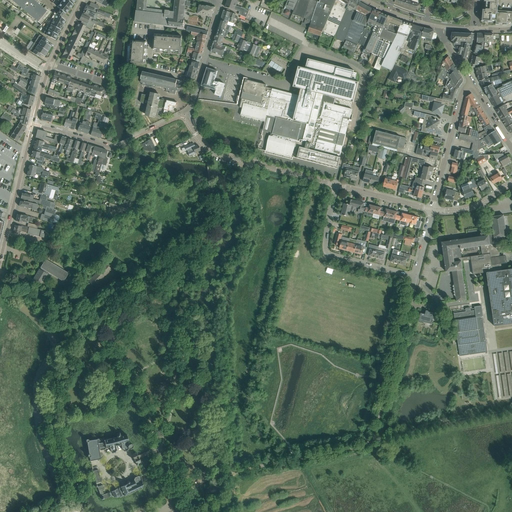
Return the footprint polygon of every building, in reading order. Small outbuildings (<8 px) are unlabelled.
[(7,0),(9,1),(8,2),(8,3),(9,1),(13,5),(12,6),(17,9),(19,8),(23,11),(21,12),(22,13),(23,11),(27,14),(26,16),(31,19),(33,17),(37,21),(35,22),(36,23),(37,21),(41,24),(40,26),(52,13),(45,6),(43,5),(44,4),(39,0),(7,0)] [(72,4),(72,5),(66,0),(60,0),(59,1),(69,9),(73,5),(72,4)] [(136,17),(135,22),(183,27),(184,20),(183,20),(184,11),(186,1),(182,0),(175,0),(174,12),(162,11),(146,9),(147,0),(137,0),(136,11),(136,17)] [(227,0),(225,7),(230,9),(240,12),(241,8),(235,6),(237,0),(227,0)] [(298,0),(287,0),(285,6),(293,11),(298,0),(299,0),(298,0)] [(309,0),(298,0),(299,0),(298,0),(293,11),(292,14),(303,18),(308,5),(309,0)] [(309,0),(308,5),(303,18),(305,19),(304,23),(302,23),(300,26),(309,30),(317,3),(319,3),(320,0),(309,0)] [(335,0),(320,0),(319,3),(317,3),(309,30),(308,32),(320,36),(322,32),(333,6),(335,0)] [(348,6),(350,0),(335,0),(333,6),(322,32),(335,37),(348,6)] [(357,11),(360,2),(356,0),(350,0),(348,6),(335,37),(334,39),(344,43),(357,11)] [(420,5),(404,0),(395,0),(395,2),(418,10),(420,5)] [(483,0),(484,1),(485,1),(485,9),(482,9),(481,21),(484,21),(484,22),(488,22),(492,22),(492,21),(495,21),(495,24),(499,24),(503,24),(503,25),(507,25),(511,23),(511,24),(511,23),(511,10),(504,10),(504,11),(500,11),(500,10),(497,10),(498,6),(498,2),(498,0),(483,0)] [(65,14),(69,9),(59,1),(56,6),(65,14)] [(367,22),(373,9),(370,8),(360,2),(357,11),(344,43),(343,47),(355,53),(359,44),(362,37),(364,33),(363,33),(367,22)] [(213,13),(215,7),(210,6),(207,6),(207,5),(200,4),(199,9),(204,10),(204,11),(213,13)] [(84,11),(82,14),(95,19),(98,14),(103,16),(104,13),(98,10),(89,6),(86,5),(84,11)] [(240,12),(238,15),(246,18),(249,11),(241,8),(240,12)] [(195,13),(212,17),(213,13),(204,11),(204,10),(199,9),(198,10),(196,10),(195,13)] [(375,24),(380,13),(373,9),(367,22),(363,33),(364,33),(362,37),(359,44),(365,47),(369,37),(375,24)] [(230,12),(230,11),(227,10),(226,11),(224,10),(222,15),(234,19),(234,18),(237,19),(238,17),(235,16),(236,14),(230,12)] [(54,11),(52,14),(52,15),(52,14),(53,15),(51,18),(52,19),(63,25),(65,21),(54,11)] [(382,32),(388,16),(380,13),(375,24),(369,37),(365,47),(363,50),(362,52),(371,56),(372,54),(382,32)] [(82,14),(79,20),(84,22),(86,24),(85,26),(86,26),(92,29),(94,24),(103,27),(104,24),(98,21),(98,20),(95,19),(82,14)] [(233,22),(234,19),(222,15),(221,21),(228,23),(227,25),(232,27),(233,27),(234,23),(233,22)] [(397,35),(402,21),(388,16),(382,32),(372,54),(385,59),(386,57),(397,35)] [(52,19),(51,18),(48,23),(60,30),(63,25),(52,19)] [(230,31),(232,27),(227,25),(228,23),(221,21),(218,28),(226,30),(230,31)] [(410,34),(413,25),(402,21),(397,35),(386,57),(385,59),(381,66),(391,71),(406,41),(410,34)] [(58,35),(60,30),(48,23),(46,29),(58,35)] [(86,26),(85,26),(78,23),(75,28),(83,31),(86,26)] [(422,37),(424,28),(413,25),(410,34),(406,41),(409,42),(413,35),(417,36),(415,41),(413,40),(412,43),(410,49),(416,51),(419,44),(421,37),(422,37)] [(9,26),(4,34),(10,38),(14,33),(17,35),(20,30),(17,28),(15,31),(9,26)] [(81,36),(83,31),(75,28),(73,32),(81,36)] [(223,37),(224,37),(226,30),(218,28),(216,34),(224,37),(223,37)] [(436,38),(437,35),(436,33),(434,33),(434,31),(434,30),(424,28),(422,37),(426,37),(425,41),(431,42),(432,39),(434,39),(436,38)] [(55,40),(58,35),(46,29),(43,34),(44,35),(55,40)] [(243,32),(237,29),(234,33),(235,33),(240,36),(239,38),(241,39),(243,32)] [(79,41),(81,36),(73,32),(71,37),(79,41)] [(206,39),(207,35),(194,32),(192,32),(191,34),(198,36),(196,42),(205,43),(206,39)] [(471,45),(474,33),(454,32),(454,33),(453,33),(452,34),(451,35),(451,36),(451,37),(451,38),(451,39),(452,40),(452,41),(454,41),(453,44),(460,45),(460,42),(462,42),(461,47),(456,46),(455,49),(458,50),(459,47),(462,48),(463,48),(464,43),(470,44),(470,45),(471,45)] [(239,38),(240,36),(235,33),(232,40),(238,42),(239,42),(241,39),(239,38)] [(485,43),(484,33),(477,33),(477,45),(476,44),(476,45),(482,46),(482,48),(484,48),(485,48),(485,43)] [(493,42),(493,34),(484,33),(485,43),(485,48),(489,48),(489,42),(493,42)] [(182,36),(159,34),(154,34),(153,49),(157,49),(157,52),(160,52),(160,50),(168,50),(168,53),(171,53),(171,50),(179,51),(179,54),(182,54),(182,48),(181,47),(182,36)] [(222,42),(224,37),(223,37),(224,37),(216,34),(214,43),(222,45),(223,43),(222,42)] [(49,41),(39,35),(34,43),(48,52),(51,46),(47,44),(49,41)] [(76,46),(79,41),(71,37),(69,42),(76,46)] [(257,46),(241,39),(239,42),(237,48),(253,55),(257,46)] [(146,42),(141,41),(131,41),(129,63),(144,64),(144,60),(147,60),(148,57),(145,57),(145,49),(148,49),(148,46),(146,46),(146,42)] [(74,51),(76,46),(69,42),(66,47),(74,51)] [(196,42),(197,42),(195,51),(188,50),(187,53),(191,53),(194,54),(194,53),(202,55),(202,54),(205,43),(196,42)] [(48,52),(34,43),(29,51),(39,57),(41,54),(44,57),(48,52)] [(226,47),(222,45),(214,43),(211,52),(222,56),(226,47)] [(468,59),(471,45),(470,45),(470,44),(464,43),(463,48),(462,48),(459,47),(458,50),(458,53),(458,55),(461,55),(461,57),(466,59),(466,58),(468,59)] [(87,50),(85,54),(90,57),(94,49),(95,46),(90,44),(87,50)] [(485,48),(484,48),(482,48),(482,46),(476,45),(474,51),(480,53),(484,54),(484,53),(489,53),(489,48),(485,48)] [(284,55),(288,57),(291,51),(282,46),(281,49),(286,52),(284,55)] [(72,56),(74,51),(66,47),(64,52),(72,56)] [(94,49),(90,57),(95,59),(99,51),(94,49)] [(99,51),(95,59),(100,61),(103,56),(104,53),(99,51)] [(69,61),(72,56),(64,52),(62,57),(69,61)] [(200,62),(202,55),(194,53),(194,54),(191,53),(191,55),(193,55),(192,59),(200,62)] [(100,61),(99,64),(104,66),(106,61),(108,58),(103,56),(100,61)] [(438,75),(437,78),(444,81),(444,79),(445,79),(448,70),(454,65),(448,56),(445,60),(442,64),(438,75)] [(470,66),(475,67),(475,65),(478,66),(481,58),(473,56),(471,64),(470,66)] [(242,98),(240,107),(242,108),(240,115),(265,122),(266,115),(276,118),(272,133),(271,133),(270,136),(269,136),(268,140),(266,151),(291,158),(295,147),(299,148),(297,156),(338,167),(340,157),(343,146),(346,134),(349,121),(351,121),(352,120),(349,119),(352,109),(334,104),(335,98),(353,102),(359,82),(352,80),(354,71),(308,59),(306,68),(299,67),(293,87),(302,89),(300,96),(266,87),(266,85),(246,79),(242,92),(243,92),(241,98),(242,98)] [(200,63),(191,61),(189,60),(188,66),(190,66),(190,67),(198,69),(200,63)] [(270,61),(268,66),(280,71),(283,67),(270,61)] [(19,64),(16,68),(17,69),(19,70),(22,72),(21,75),(26,77),(30,80),(39,82),(40,77),(32,74),(27,73),(28,69),(23,68),(23,67),(19,64)] [(477,74),(493,70),(491,64),(485,66),(476,68),(477,74)] [(445,79),(447,80),(446,83),(448,83),(447,87),(451,91),(450,92),(451,92),(456,94),(458,88),(463,82),(463,79),(454,65),(448,70),(445,79)] [(395,83),(398,77),(404,80),(407,73),(401,70),(401,69),(394,66),(388,79),(395,83)] [(217,71),(216,71),(207,68),(205,74),(201,86),(216,91),(215,94),(221,96),(225,84),(214,81),(217,71)] [(488,78),(487,73),(493,72),(493,70),(477,74),(479,80),(488,78)] [(58,82),(61,73),(55,72),(51,82),(57,84),(58,82)] [(182,81),(177,80),(143,72),(141,79),(139,79),(138,82),(143,83),(142,85),(145,86),(146,84),(152,85),(152,87),(156,88),(156,86),(167,88),(166,90),(170,91),(169,93),(170,93),(175,95),(176,91),(179,91),(182,81)] [(70,79),(71,79),(71,77),(66,75),(63,83),(68,85),(69,85),(70,79)] [(487,94),(495,89),(499,87),(497,84),(502,83),(500,76),(492,78),(491,78),(487,79),(479,81),(484,88),(487,94)] [(21,77),(20,80),(29,85),(37,88),(39,82),(30,80),(30,81),(28,79),(27,81),(21,77)] [(76,81),(71,79),(70,79),(69,85),(68,85),(68,87),(73,89),(76,81)] [(17,84),(20,86),(21,86),(31,93),(35,96),(37,88),(29,85),(20,80),(17,84)] [(511,80),(502,85),(503,87),(496,90),(495,89),(487,94),(489,99),(490,98),(490,99),(497,95),(500,93),(505,90),(511,87),(511,80)] [(79,91),(81,83),(76,81),(73,89),(79,91)] [(15,83),(12,87),(17,90),(16,90),(22,94),(20,100),(23,101),(23,104),(27,105),(32,106),(34,97),(26,94),(27,92),(22,89),(19,87),(20,86),(15,83)] [(95,94),(98,86),(93,84),(92,86),(90,92),(90,95),(89,96),(95,98),(96,94),(95,94)] [(101,96),(102,93),(104,88),(98,86),(95,94),(96,94),(101,96)] [(503,98),(511,93),(511,92),(511,87),(505,90),(500,93),(502,96),(503,98)] [(176,107),(177,102),(162,99),(162,100),(159,99),(160,94),(151,92),(150,96),(142,94),(140,102),(148,106),(145,116),(155,118),(156,112),(157,107),(164,109),(164,110),(165,110),(164,113),(168,113),(168,111),(173,112),(174,108),(175,108),(175,106),(176,107)] [(464,104),(466,105),(470,110),(471,109),(473,108),(479,105),(472,93),(466,97),(464,104)] [(497,95),(490,99),(494,107),(499,105),(501,103),(498,97),(502,96),(500,93),(497,95)] [(429,97),(428,101),(433,102),(431,111),(436,113),(441,114),(443,106),(441,105),(441,102),(452,103),(452,101),(442,99),(431,97),(429,96),(429,97)] [(54,99),(51,98),(46,97),(44,103),(45,103),(45,105),(50,106),(49,108),(57,110),(58,106),(59,107),(60,101),(54,100),(54,99)] [(466,105),(464,104),(461,119),(468,121),(471,121),(472,118),(472,117),(468,116),(470,110),(466,105)] [(511,108),(507,111),(506,109),(507,108),(505,104),(496,110),(502,119),(509,114),(510,115),(511,113),(511,108)] [(482,110),(479,105),(473,108),(471,109),(473,113),(475,111),(478,115),(481,113),(479,112),(482,110)] [(17,111),(15,114),(17,115),(18,113),(21,115),(29,117),(31,110),(26,108),(23,108),(23,110),(19,109),(18,112),(17,111)] [(15,110),(12,115),(21,119),(19,123),(27,125),(29,117),(21,115),(18,113),(17,115),(15,114),(17,111),(15,110)] [(481,120),(486,117),(482,110),(479,112),(481,113),(478,115),(481,120)] [(89,112),(86,111),(83,118),(84,119),(82,124),(79,123),(77,131),(83,132),(87,119),(88,115),(89,112)] [(41,121),(51,123),(53,115),(42,112),(40,119),(41,121)] [(69,128),(74,113),(72,112),(69,120),(66,119),(64,126),(69,128)] [(511,122),(511,118),(511,119),(511,118),(511,113),(510,115),(509,114),(502,119),(506,126),(511,122)] [(9,123),(11,119),(3,114),(1,118),(9,123)] [(92,130),(90,135),(96,137),(100,123),(100,122),(101,121),(102,116),(96,114),(95,118),(99,120),(98,124),(94,123),(92,130)] [(422,125),(422,129),(423,129),(422,132),(427,133),(427,132),(435,134),(436,131),(437,131),(439,121),(436,120),(436,119),(435,119),(436,117),(426,114),(426,116),(425,116),(424,118),(422,125)] [(482,128),(488,124),(490,123),(486,117),(481,120),(483,123),(480,125),(482,128)] [(100,123),(96,137),(101,138),(102,133),(103,131),(105,123),(103,123),(100,122),(100,123)] [(26,128),(19,124),(10,137),(18,141),(26,128)] [(465,133),(467,126),(460,124),(458,131),(465,133)] [(45,137),(46,132),(38,130),(36,137),(44,140),(45,140),(57,144),(60,136),(56,134),(54,139),(45,137)] [(372,145),(378,147),(380,147),(397,151),(398,147),(404,148),(406,138),(376,130),(374,137),(371,136),(370,138),(374,139),(372,145)] [(484,138),(493,132),(492,130),(486,133),(483,135),(482,136),(484,138)] [(493,142),(500,138),(495,131),(493,132),(484,138),(481,140),(481,144),(480,144),(479,148),(479,149),(487,144),(485,142),(491,138),(493,142)] [(60,159),(66,138),(61,136),(60,141),(59,144),(61,145),(57,158),(60,159)] [(481,144),(481,140),(480,138),(479,138),(475,137),(473,143),(472,147),(479,148),(480,144),(481,144)] [(65,146),(64,150),(67,151),(65,154),(65,157),(67,158),(68,155),(71,145),(73,140),(67,138),(66,143),(65,146)] [(45,142),(40,141),(35,139),(34,144),(52,149),(56,150),(56,147),(44,144),(45,142)] [(156,151),(153,144),(151,139),(145,142),(142,144),(144,149),(145,150),(150,152),(156,151)] [(75,158),(78,147),(80,142),(75,140),(72,148),(75,149),(74,152),(73,152),(71,159),(69,158),(68,161),(73,163),(75,158)] [(81,161),(87,144),(81,142),(79,150),(82,151),(79,160),(75,158),(73,163),(80,165),(81,162),(81,161)] [(420,149),(438,154),(440,146),(437,145),(437,144),(433,143),(432,144),(431,144),(431,147),(421,145),(420,149)] [(90,160),(91,156),(94,147),(88,144),(86,151),(89,152),(87,159),(90,160)] [(188,153),(189,156),(194,153),(200,150),(198,145),(193,147),(192,144),(184,147),(186,150),(187,150),(188,153)] [(370,145),(368,151),(378,153),(380,147),(378,147),(372,145),(370,145)] [(96,168),(102,149),(94,147),(91,156),(93,156),(94,155),(97,156),(95,160),(91,171),(95,172),(96,168)] [(420,149),(418,148),(416,154),(424,156),(425,153),(426,153),(426,154),(430,155),(429,158),(437,160),(438,154),(420,149)] [(106,155),(107,151),(102,149),(96,168),(95,172),(96,172),(95,176),(98,176),(98,177),(102,164),(100,164),(102,157),(105,158),(106,155)] [(462,152),(461,151),(456,150),(454,158),(460,159),(460,160),(463,161),(465,156),(462,155),(462,152)] [(32,151),(31,156),(35,157),(35,159),(36,160),(37,160),(41,161),(42,161),(43,162),(44,158),(50,160),(52,156),(37,152),(32,151)] [(507,155),(504,157),(503,156),(504,155),(503,154),(493,154),(496,159),(499,158),(503,166),(508,163),(508,164),(511,163),(510,162),(511,162),(507,155)] [(419,160),(408,157),(407,156),(407,159),(402,177),(402,178),(407,180),(411,162),(418,163),(419,160)] [(475,158),(476,160),(477,159),(480,164),(486,161),(483,156),(479,158),(478,156),(475,158)] [(402,177),(407,159),(405,159),(403,166),(401,165),(398,176),(402,177)] [(36,166),(34,166),(29,164),(28,170),(42,173),(42,174),(48,176),(49,173),(43,171),(36,169),(36,166)] [(351,178),(353,167),(350,166),(350,165),(347,165),(344,176),(351,178)] [(357,180),(358,175),(360,168),(354,166),(353,167),(351,178),(357,180)] [(433,167),(429,166),(429,167),(423,166),(422,171),(420,178),(416,177),(414,182),(416,182),(422,184),(423,179),(426,180),(426,179),(429,180),(430,175),(431,172),(432,172),(433,167)] [(373,171),(369,170),(366,169),(363,181),(370,183),(372,175),(373,171)] [(491,173),(488,169),(486,170),(488,175),(491,180),(493,184),(502,179),(499,173),(493,176),(491,173)] [(47,179),(48,176),(42,174),(42,173),(28,170),(27,175),(34,177),(34,174),(41,176),(41,177),(47,179)] [(377,185),(379,180),(380,173),(378,172),(377,177),(372,175),(370,183),(377,185)] [(385,182),(383,186),(390,188),(392,177),(389,176),(388,177),(386,176),(385,182)] [(392,177),(390,188),(396,190),(397,185),(398,180),(396,179),(396,178),(392,177)] [(487,183),(486,182),(485,179),(478,183),(479,187),(480,188),(480,187),(481,190),(488,186),(487,183)] [(419,186),(420,184),(416,183),(411,182),(410,186),(408,186),(407,189),(423,193),(424,187),(421,187),(419,186)] [(39,192),(38,194),(41,195),(48,197),(49,197),(51,189),(58,191),(59,188),(56,187),(51,186),(47,184),(41,183),(40,188),(39,192)] [(461,188),(463,192),(465,198),(474,194),(471,189),(473,188),(471,184),(465,186),(461,188)] [(423,193),(407,189),(400,187),(399,192),(404,194),(404,191),(414,193),(414,196),(421,198),(423,193)] [(452,192),(452,191),(447,190),(445,198),(446,198),(446,199),(449,200),(449,199),(453,200),(456,201),(460,200),(460,195),(458,195),(459,192),(455,191),(455,193),(452,192)] [(22,195),(21,198),(26,199),(38,202),(38,203),(46,206),(49,207),(50,207),(51,202),(47,201),(48,197),(41,195),(39,201),(33,199),(34,196),(30,195),(30,194),(27,194),(22,193),(22,195)] [(364,214),(364,213),(367,204),(349,199),(348,204),(347,204),(344,203),(341,214),(344,215),(344,216),(345,216),(348,216),(351,206),(358,208),(358,209),(359,209),(358,212),(364,214)] [(37,204),(25,201),(21,200),(19,206),(36,210),(37,207),(37,204)] [(127,208),(114,204),(112,209),(125,213),(127,208)] [(373,216),(375,206),(370,205),(369,208),(366,207),(367,204),(364,213),(368,214),(368,215),(373,216)] [(46,206),(42,220),(52,223),(57,209),(49,207),(46,206)] [(381,216),(383,211),(380,211),(381,208),(375,206),(373,216),(373,217),(379,219),(380,215),(381,216)] [(383,221),(389,222),(392,210),(386,209),(385,212),(383,211),(381,216),(384,216),(383,221)] [(398,220),(399,216),(397,215),(397,212),(392,210),(389,222),(395,224),(396,220),(398,220)] [(407,226),(407,223),(409,215),(402,213),(401,216),(399,216),(398,220),(400,221),(399,224),(407,226)] [(29,217),(22,215),(17,214),(16,221),(22,222),(27,223),(29,217)] [(416,225),(415,227),(419,228),(421,221),(418,221),(419,219),(417,219),(418,217),(409,215),(407,223),(416,225)] [(486,272),(494,326),(511,323),(511,268),(502,270),(499,248),(498,245),(508,243),(503,215),(491,216),(493,234),(482,236),(482,235),(483,234),(483,233),(482,233),(481,233),(480,234),(480,235),(481,235),(481,236),(455,240),(455,239),(452,239),(452,240),(442,242),(442,246),(445,265),(446,272),(452,271),(454,285),(453,285),(452,286),(454,288),(453,289),(454,291),(453,292),(455,294),(454,294),(455,296),(455,297),(456,297),(457,301),(466,300),(466,296),(467,292),(466,292),(467,290),(466,289),(466,287),(465,287),(466,284),(465,283),(464,283),(462,270),(463,269),(462,269),(462,267),(461,267),(461,263),(462,263),(461,261),(471,260),(473,274),(486,272)] [(27,228),(20,226),(15,225),(13,233),(20,234),(20,231),(26,232),(27,228)] [(29,227),(27,234),(44,238),(45,231),(37,229),(29,227)] [(336,236),(334,244),(340,246),(339,249),(347,250),(350,239),(341,236),(342,234),(337,233),(336,236)] [(350,239),(347,250),(354,252),(357,241),(350,239)] [(357,241),(354,252),(362,254),(363,247),(365,247),(366,242),(364,241),(363,242),(364,242),(363,242),(357,241)] [(369,244),(368,249),(370,249),(369,251),(368,256),(376,258),(379,247),(379,246),(369,244)] [(379,247),(376,258),(383,260),(385,255),(385,253),(386,251),(386,249),(379,247)] [(401,252),(401,251),(393,249),(390,262),(398,263),(401,252)] [(411,255),(406,254),(401,252),(398,263),(405,265),(407,259),(409,259),(411,255)] [(24,256),(22,263),(10,260),(10,264),(31,269),(33,258),(24,256)] [(47,274),(48,272),(63,281),(68,273),(45,260),(41,267),(40,270),(39,269),(33,280),(41,284),(47,274)] [(111,269),(106,264),(88,282),(94,287),(111,269)] [(460,356),(488,352),(480,301),(473,302),(474,306),(469,307),(469,303),(464,304),(465,307),(453,309),(460,356)] [(421,313),(419,321),(424,322),(432,324),(434,316),(433,316),(433,313),(428,312),(428,311),(427,311),(427,310),(426,310),(425,314),(421,313)] [(511,350),(493,353),(499,398),(511,396),(511,350)] [(130,449),(131,449),(132,448),(133,446),(132,444),(131,444),(129,445),(128,442),(127,435),(120,436),(119,433),(117,434),(117,437),(104,440),(104,438),(97,439),(90,441),(89,439),(88,439),(87,439),(86,440),(86,441),(86,442),(87,443),(89,454),(88,455),(88,456),(89,457),(90,461),(100,459),(99,449),(100,450),(105,449),(106,447),(109,447),(110,451),(112,452),(115,452),(116,450),(115,445),(121,444),(122,449),(124,451),(127,450),(128,448),(130,449)] [(138,465),(138,464),(141,462),(139,457),(136,453),(132,455),(134,459),(136,464),(137,466),(138,465)] [(96,483),(101,481),(98,470),(93,471),(96,483)] [(144,487),(141,477),(138,476),(134,477),(133,480),(134,481),(129,483),(129,482),(128,481),(127,482),(127,483),(126,480),(119,483),(120,487),(119,486),(117,487),(116,488),(111,491),(110,491),(107,492),(107,493),(104,494),(102,489),(104,488),(102,485),(98,487),(97,484),(96,485),(95,485),(95,486),(95,487),(96,487),(96,488),(97,488),(97,487),(102,500),(112,496),(112,497),(113,497),(114,497),(116,498),(119,497),(119,495),(120,497),(125,495),(125,496),(132,493),(144,487)]
